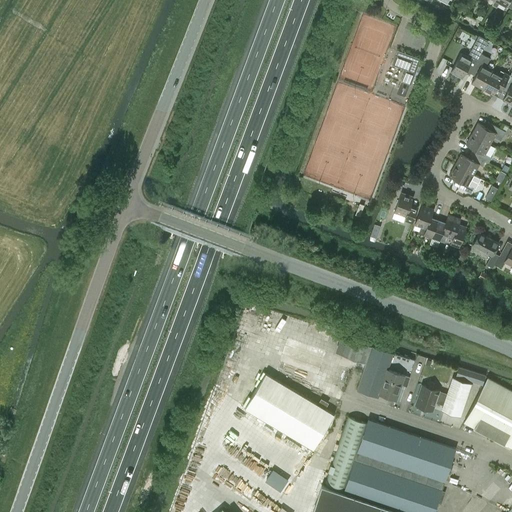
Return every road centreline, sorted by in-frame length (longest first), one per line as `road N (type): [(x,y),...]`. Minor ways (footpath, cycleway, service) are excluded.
road 1 (motorway): [(277,0),(85,511)]
road 2 (motorway): [(110,511),(301,0)]
road 3 (tertiary): [(511,349),(125,203)]
road 4 (tertiary): [(16,511),(125,203)]
road 5 (tertiary): [(125,203),(203,0)]
road 6 (residential): [(511,232),(428,189),(470,101)]
road 7 (unclassified): [(511,464),(471,440),(347,398)]
road 8 (residential): [(470,101),(433,77),(437,39),(430,27),(386,0)]
